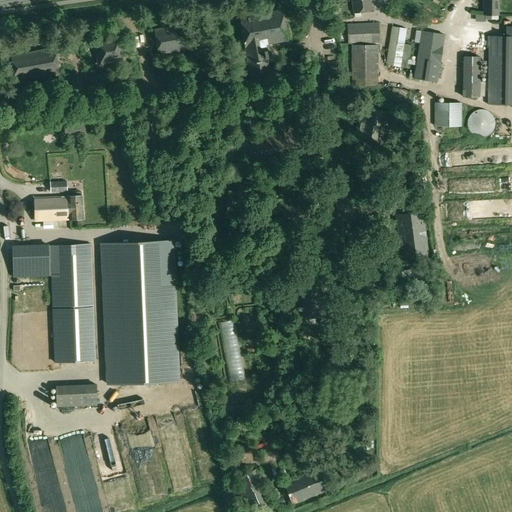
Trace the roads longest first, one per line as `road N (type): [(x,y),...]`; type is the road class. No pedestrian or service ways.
road 1 (unknown): [(1,368),(56,417),(159,388),(179,388),(199,402)]
road 2 (unclassified): [(0,409),(0,203)]
